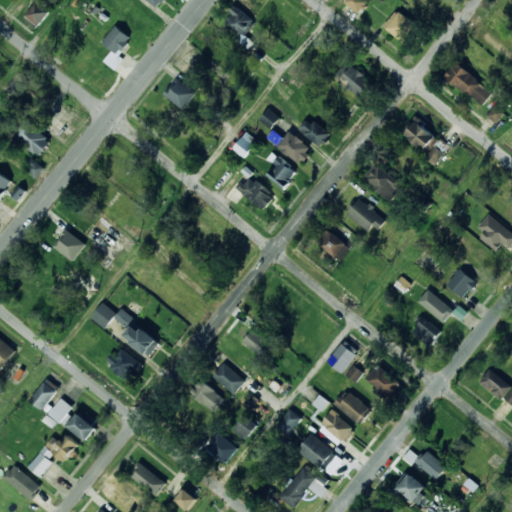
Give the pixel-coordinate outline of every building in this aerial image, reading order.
[(147,0),(160,8),(164,0),(147,0)] [(347,0),(346,2),(359,14),(371,1),(369,0),(347,0)] [(50,12),(38,1),(23,17),(35,28),(50,12)] [(244,35),(255,21),(235,5),(221,23),(249,45),(252,41),(244,35)] [(383,28),(407,42),(418,24),(395,10),(383,28)] [(119,54),(132,38),(116,25),(103,41),(113,50),(104,61),(115,70),(124,59),(119,54)] [(359,97),(372,83),(347,61),(335,75),(359,97)] [(493,92),(457,61),(446,75),(481,106),(493,92)] [(197,93),(179,77),(164,93),(183,109),(197,93)] [(487,115),(497,123),(505,112),(495,105),(487,115)] [(281,118),(269,107),(259,119),(270,129),(281,118)] [(10,133),(39,156),(52,140),(23,117),(10,133)] [(330,134),(309,117),(299,128),(321,146),(330,134)] [(439,137),(414,118),(402,133),(427,152),(439,137)] [(268,137),(279,144),(284,137),(273,130),(268,137)] [(301,164),(313,147),(290,130),(278,147),(301,164)] [(258,140),(247,131),(233,147),(244,157),(258,140)] [(426,158),(435,165),(445,153),(435,145),(426,158)] [(298,170),(280,157),(267,175),(284,188),(298,170)] [(38,176),(45,167),(32,158),(26,166),(38,176)] [(363,177),(391,202),(400,192),(396,189),(400,183),(377,162),(363,177)] [(0,196),(2,198),(12,179),(0,172),(0,196)] [(238,188),(264,210),(275,196),(249,175),(238,188)] [(348,214),(377,233),(387,217),(358,198),(348,214)] [(498,248),(503,242),(510,248),(511,245),(511,231),(489,213),(475,231),(498,248)] [(54,245),(73,261),(86,244),(67,229),(54,245)] [(351,248),(328,229),(317,242),(341,261),(351,248)] [(464,298),(477,282),(460,268),(447,284),(464,298)] [(444,322),(452,312),(462,320),(468,312),(459,305),(455,310),(428,289),(419,302),(444,322)] [(115,317),(126,326),(133,316),(123,308),(118,313),(103,302),(92,317),(106,328),(115,317)] [(441,331),(424,317),(412,332),(429,346),(441,331)] [(123,334),(149,356),(161,342),(134,320),(123,334)] [(270,361),(281,346),(255,327),(244,343),(270,361)] [(0,370),(17,349),(0,336),(0,370)] [(359,350),(344,339),(328,362),(343,373),(359,350)] [(113,353),(106,363),(130,380),(143,362),(122,348),(117,356),(113,353)] [(213,375),(234,394),(246,380),(225,362),(213,375)] [(356,382),(364,372),(353,364),(345,374),(356,382)] [(367,380),(386,391),(395,376),(376,365),(367,380)] [(511,408),(511,385),(491,367),(480,380),(511,408)] [(43,409),(59,388),(47,378),(31,400),(43,409)] [(215,411),(225,396),(199,379),(190,394),(215,411)] [(334,403),(361,424),(373,409),(351,392),(345,399),(340,395),(334,403)] [(79,412),(78,413),(61,400),(51,413),(87,442),(98,428),(79,412)] [(289,435),(302,417),(290,408),(277,426),(289,435)] [(354,426),(331,410),(321,423),(343,440),(354,426)] [(259,426),(247,415),(234,428),(246,439),(259,426)] [(239,446),(220,433),(208,448),(226,463),(239,446)] [(299,450),(331,476),(345,459),(312,433),(299,450)] [(54,436),(46,445),(67,462),(81,445),(67,434),(60,442),(54,436)] [(39,475),(57,456),(47,446),(29,466),(39,475)] [(419,455),(410,449),(404,457),(412,463),(419,455)] [(447,466),(427,449),(416,462),(436,479),(447,466)] [(130,476),(157,495),(167,482),(139,462),(130,476)] [(4,477),(31,499),(42,486),(15,463),(4,477)] [(318,477),(304,466),(280,496),(293,507),(318,477)] [(421,505),(432,489),(408,474),(398,489),(421,505)] [(124,511),(130,511),(140,499),(120,484),(108,499),(124,511)] [(197,499),(184,488),(174,499),(188,510),(197,499)]
